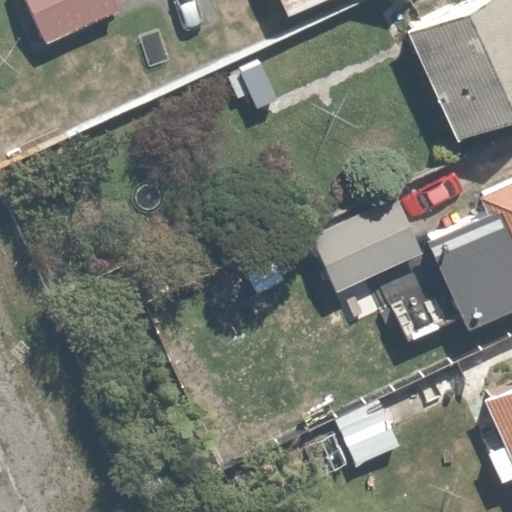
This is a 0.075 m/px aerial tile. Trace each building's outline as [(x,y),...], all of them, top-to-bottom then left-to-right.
[(9,0),(28,37),(101,0),(9,0)] [(511,0),(439,0),(393,21),(442,126),(511,93),(511,0)] [(269,90),(252,49),(213,64),(230,106),(269,90)] [(491,215),(420,247),(453,320),(511,292),(511,163),(475,180),(491,215)] [(298,223),(325,281),(411,242),(385,184),(298,223)] [(503,364),(466,380),(488,430),(470,438),(486,474),(505,465),(511,481),(511,342),(497,349),(503,364)] [(397,436),(376,386),(295,420),(316,469),(397,436)]
